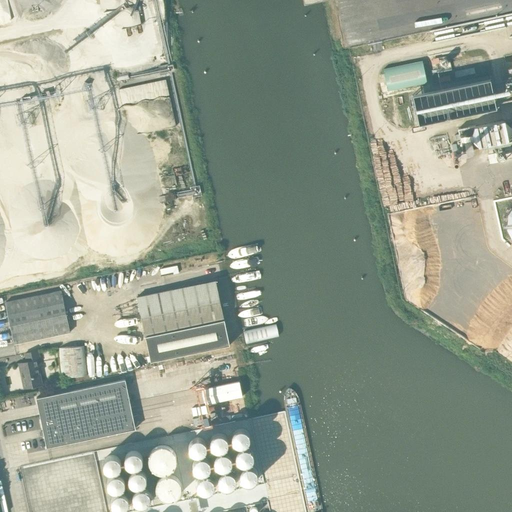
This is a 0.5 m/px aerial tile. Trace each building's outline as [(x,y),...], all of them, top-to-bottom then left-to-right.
[(423,61),(383,69),(388,91),(427,82),(423,61)] [(511,77),(509,78),(511,90),(511,117),(457,128),(462,149),(511,138),(511,77)] [(490,78),(413,94),(419,123),(496,107),(490,78)] [(218,281),(139,297),(151,362),(230,344),(218,281)] [(6,302),(15,344),(70,332),(62,290),(6,302)] [(84,347),(59,348),(62,378),(86,375),(84,347)] [(24,388),(34,386),(42,384),(39,367),(42,366),(38,350),(25,353),(27,361),(19,363),(24,388)] [(235,350),(210,355),(215,381),(240,376),(235,350)] [(125,379),(36,398),(47,447),(135,429),(125,379)] [(239,381),(202,389),(205,404),(243,396),(239,381)] [(240,428),(239,428),(236,429),(235,430),(234,431),(233,432),(232,434),(231,436),(231,437),(232,439),(232,440),(233,442),(234,442),(235,444),(236,444),(237,445),(239,445),(240,446),(241,446),(242,445),(243,445),(244,445),(245,444),(246,443),(247,443),(248,442),(248,441),(249,440),(249,438),(249,437),(249,435),(249,434),(248,433),(248,432),(247,431),(246,430),(245,429),(244,429),(243,428),(242,428),(240,428)] [(218,432),(216,433),(214,434),(212,435),(211,437),(210,438),(210,439),(210,440),(210,442),(210,443),(211,445),(211,446),(212,447),(214,448),(214,449),(216,450),(217,450),(219,450),(220,450),(221,450),(223,449),(224,448),(225,447),(226,447),(227,446),(227,444),(227,443),(228,442),(228,440),(227,439),(227,437),(226,436),(226,435),(225,435),(224,434),(223,433),(222,433),(220,432),(218,432)] [(198,437),(196,437),(194,438),(193,438),(191,439),(190,441),(190,442),(189,443),(189,445),(189,447),(189,449),(190,450),(191,451),(192,452),(193,453),(195,454),(196,454),(198,455),(199,454),(200,454),(202,454),(203,453),(204,452),(205,451),(206,449),(206,448),(207,446),(207,445),(206,443),(206,442),(205,441),(205,440),(203,439),(202,438),(199,437),(198,437)] [(162,445),(161,445),(159,446),(158,446),(156,447),(155,447),(154,448),(153,448),(152,449),(152,450),(151,451),(150,452),(150,453),(149,454),(149,456),(148,458),(148,459),(148,460),(148,461),(149,462),(149,463),(150,465),(150,466),(151,468),(153,469),(154,471),(155,471),(156,472),(157,472),(159,473),(160,473),(162,473),(164,473),(165,473),(167,472),(169,471),(171,470),(172,469),(173,467),(174,467),(174,466),(175,465),(175,464),(176,462),(176,461),(176,460),(176,459),(176,457),(176,456),(175,455),(175,453),(174,452),(173,450),(172,449),(170,448),(169,447),(168,446),(166,446),(165,446),(163,445),(162,445)] [(244,446),(243,446),(241,447),(240,448),(238,449),(237,450),(237,451),(236,454),(236,455),(236,457),(236,458),(237,460),(238,461),(238,462),(240,463),(242,464),(243,464),(244,464),(245,464),(246,464),(248,464),(248,463),(250,462),(251,461),(252,460),(253,458),(253,457),(253,455),(253,454),(253,452),(252,451),(251,449),(250,448),(248,447),(246,446),(244,446)] [(135,451),(133,451),(132,451),(131,451),(130,452),(129,452),(128,453),(127,454),(126,455),(125,456),(125,457),(125,459),(125,461),(125,462),(125,463),(126,464),(127,465),(127,466),(128,467),(129,467),(129,468),(130,468),(131,468),(132,469),(133,469),(134,469),(135,469),(136,469),(137,468),(139,467),(140,466),(141,465),(142,464),(142,463),(142,462),(142,461),(143,460),(143,459),(142,458),(142,457),(142,456),(141,455),(141,454),(140,454),(139,453),(138,452),(136,451),(135,451)] [(224,451),(222,451),(219,452),(218,453),(217,454),(216,455),(215,456),(215,458),(214,459),(214,461),(215,462),(215,464),(216,465),(216,466),(217,467),(218,467),(219,468),(220,468),(222,469),(223,469),(225,469),(225,468),(226,468),(228,468),(229,467),(230,466),(230,465),(231,464),(232,463),(232,461),(232,460),(232,458),(232,457),(231,456),(230,455),(229,454),(228,453),(228,452),(225,451),(224,451)] [(116,456),(114,456),(113,455),(111,455),(110,456),(109,456),(107,457),(106,458),(105,459),(104,460),(104,461),(103,462),(103,464),(103,465),(103,466),(103,467),(104,468),(104,469),(105,470),(106,471),(107,472),(108,472),(109,473),(110,473),(111,473),(112,473),(114,473),(115,473),(116,473),(117,472),(119,471),(119,470),(120,469),(120,468),(121,467),(121,466),(121,465),(121,464),(121,463),(121,461),(120,460),(119,459),(118,458),(117,457),(116,456)] [(201,455),(200,455),(199,456),(197,457),(195,458),(194,459),(193,461),(193,463),(193,465),(193,466),(194,468),(194,469),(195,470),(196,471),(197,472),(199,473),(201,473),(202,473),(203,473),(204,473),(205,472),(206,472),(207,471),(208,470),(209,469),(210,468),(210,466),(211,464),(210,463),(210,461),(209,460),(209,459),(208,458),(207,457),(206,456),(205,456),(204,456),(202,455),(201,455)] [(248,465),(246,465),(244,466),(243,467),(242,468),(241,469),(240,470),(240,472),(240,474),(240,476),(240,477),(241,479),(242,480),(244,481),(245,482),(246,483),(248,483),(249,483),(250,483),(251,482),(252,482),(254,481),(255,480),(256,478),(257,478),(257,476),(257,475),(257,473),(257,472),(257,470),(256,469),(255,468),(254,467),(252,466),(251,465),(249,465),(248,465)] [(138,470),(137,470),(134,471),(132,472),(131,473),(130,474),(129,475),(129,477),(129,478),(129,480),(129,481),(129,483),(130,484),(131,485),(132,486),(133,487),(134,487),(136,488),(137,488),(138,488),(140,488),(141,487),(143,486),(144,485),(145,483),(146,481),(146,480),(146,477),(146,476),(145,474),(144,473),(142,472),(141,471),(140,470),(138,470)] [(228,470),(226,470),(224,470),(223,471),(221,472),(220,473),(219,475),(218,477),(218,479),(218,480),(219,482),(220,484),(220,485),(221,485),(222,486),(223,487),(225,487),(226,487),(228,487),(229,487),(230,487),(231,487),(232,486),(233,485),(234,484),(234,483),(235,482),(236,481),(236,479),(236,478),(236,477),(235,475),(235,474),(234,473),(233,472),(232,471),(231,470),(229,470),(228,470)] [(115,474),(113,475),(111,476),(110,477),(108,479),(108,481),(107,482),(107,484),(107,485),(108,487),(109,488),(110,489),(110,490),(111,491),(113,492),(114,492),(115,492),(116,492),(117,492),(119,492),(120,491),(121,491),(122,490),(123,489),(124,488),(124,487),(125,485),(125,483),(125,481),(124,480),(124,478),(122,477),(121,476),(120,475),(119,475),(117,474),(116,474),(115,474)] [(169,474),(168,474),(165,475),(163,475),(162,476),(161,477),(160,478),(159,479),(158,480),(157,481),(157,482),(156,485),(156,486),(156,487),(156,489),(156,490),(157,492),(157,493),(158,495),(159,496),(161,497),(162,498),(163,498),(164,499),(165,499),(166,499),(167,500),(169,500),(171,499),(172,499),(174,498),(175,498),(176,497),(177,496),(178,495),(179,494),(180,493),(180,491),(181,490),(181,489),(181,486),(181,485),(181,484),(180,483),(180,482),(179,481),(179,480),(178,479),(177,478),(176,477),(175,476),(174,476),(173,475),(171,475),(169,474)] [(205,475),(204,475),(201,476),(200,477),(199,478),(198,479),(198,480),(197,482),(197,484),(197,485),(198,486),(198,488),(199,489),(200,490),(201,491),(202,491),(204,492),(205,492),(207,492),(209,492),(210,491),(211,491),(212,490),(213,489),(213,488),(214,487),(215,486),(215,485),(215,483),(215,482),(214,480),(214,479),(213,478),(212,477),(210,476),(209,475),(207,475),(205,475)] [(142,488),(141,488),(139,489),(138,489),(136,490),(135,491),(134,492),(133,494),(133,495),(133,496),(133,499),(133,500),(134,502),(135,503),(136,504),(137,505),(138,505),(139,506),(141,506),(142,506),(144,506),(145,506),(146,505),(147,505),(148,503),(149,502),(150,502),(150,500),(151,498),(151,496),(150,495),(150,493),(149,492),(148,491),(147,490),(146,489),(145,489),(143,488),(142,488)] [(121,493),(118,493),(117,493),(116,494),(115,494),(114,495),(113,497),(112,497),(112,499),(111,501),(111,503),(112,505),(112,506),(113,507),(114,508),(116,509),(118,510),(119,510),(120,510),(122,510),(123,510),(124,510),(125,509),(126,508),(127,507),(128,505),(129,503),(129,501),(129,500),(128,498),(127,496),(126,495),(124,494),(123,493),(121,493)]
